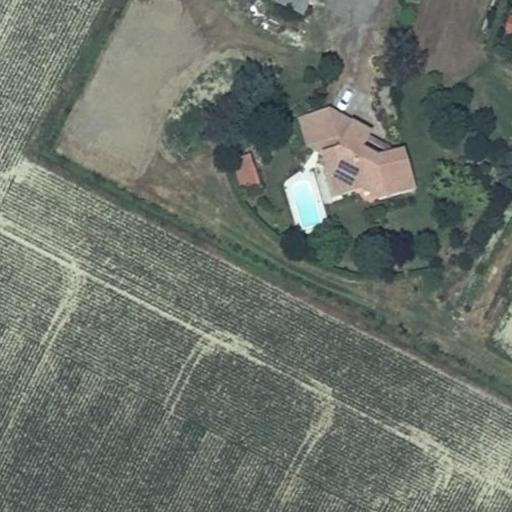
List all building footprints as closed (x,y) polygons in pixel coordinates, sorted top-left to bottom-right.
[(309,0),(276,0),(303,13),(309,0)] [(511,16),(508,16),(503,35),(511,37),(511,16)] [(310,145),(325,153),(341,148),(316,135),(330,109),(303,118),(310,145)] [(341,148),(325,153),(336,193),(376,182),(380,197),(413,187),(403,150),(379,157),(361,147),(369,130),(330,109),(316,135),(341,148)] [(262,185),(251,151),(232,158),(243,191),(262,185)]
